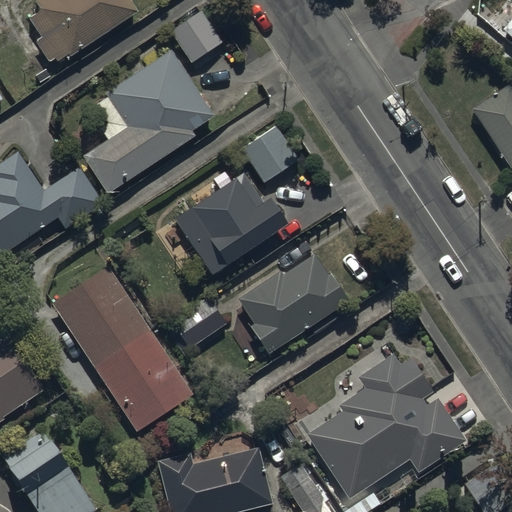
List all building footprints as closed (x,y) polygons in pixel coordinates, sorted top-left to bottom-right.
[(35,0),(43,12),(30,20),(43,40),(37,44),(50,64),(56,60),(58,63),(69,57),(70,59),(139,15),(129,0),(35,0)] [(201,13),(171,33),(191,65),(222,45),(201,13)] [(511,20),(501,33),(511,42),(511,20)] [(85,158),(109,195),(195,139),(192,134),(216,119),(172,52),(106,95),(109,99),(97,107),(106,122),(98,127),(108,143),(85,158)] [(511,92),(508,87),(470,112),(511,175),(511,92)] [(273,127),(240,151),(265,185),(298,161),(273,127)] [(18,152),(0,164),(0,258),(57,219),(66,232),(104,206),(79,169),(45,192),(18,152)] [(244,174),(175,220),(213,278),(289,228),(271,200),(265,204),(244,174)] [(280,274),(239,302),(256,327),(251,331),(269,358),(350,303),(330,273),(327,276),(315,257),(283,279),(280,274)] [(108,268),(52,306),(139,433),(195,395),(108,268)] [(169,324),(187,352),(227,325),(209,298),(169,324)] [(3,420),(43,393),(5,338),(0,341),(0,425),(5,422),(3,420)] [(342,412),(307,436),(350,500),(355,496),(360,504),(415,468),(419,474),(466,442),(410,360),(400,367),(393,357),(359,380),(365,389),(339,407),(342,412)] [(0,459),(35,511),(95,511),(41,431),(0,459)] [(190,454),(157,462),(169,511),(250,511),(274,506),(260,449),(193,465),(190,454)] [(511,492),(495,467),(464,486),(480,511),(501,511),(511,505),(511,492)] [(330,511),(301,468),(281,481),(300,511),(330,511)]
